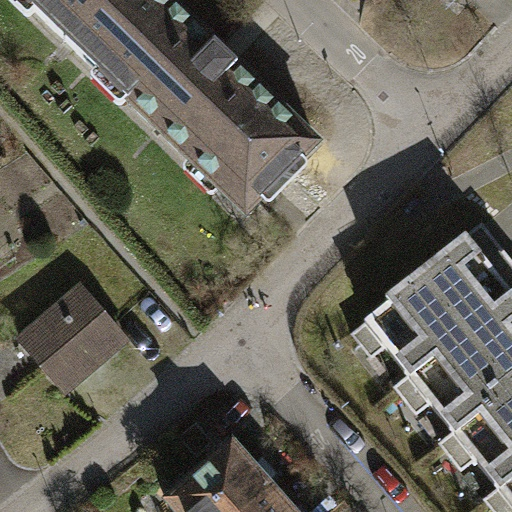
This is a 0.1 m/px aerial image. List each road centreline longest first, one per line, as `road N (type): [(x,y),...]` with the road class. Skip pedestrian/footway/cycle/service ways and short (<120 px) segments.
road 1 (residential): [(25,511),(136,424),(239,327)]
road 2 (residential): [(239,327),(427,128)]
road 3 (residential): [(239,327),(389,511)]
road 4 (residential): [(427,128),(294,0)]
